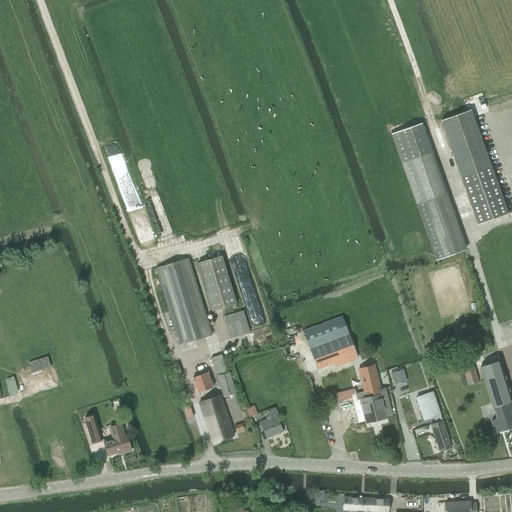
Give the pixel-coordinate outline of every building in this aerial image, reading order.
[(511,128),(511,97),(491,105),(501,132),(511,128)] [(478,225),(508,214),(471,111),(441,122),(478,225)] [(465,251),(420,124),(392,135),(436,261),(465,251)] [(120,185),(140,243),(154,238),(135,181),(134,182),(129,167),(116,171),(116,172),(114,173),(118,185),(120,185)] [(212,312),(236,304),(221,257),(197,264),(212,312)] [(179,346),(212,336),(188,259),(156,269),(179,346)] [(241,284),(252,325),(263,322),(251,281),(241,284)] [(242,311),(232,314),(224,317),(231,339),(249,333),(242,311)] [(356,354),(349,336),(342,318),(303,332),(310,350),(317,369),(356,354)] [(224,398),(236,393),(229,373),(228,373),(222,355),(211,359),(217,377),(224,398)] [(47,357),(29,363),(32,373),(51,367),(47,357)] [(511,401),(511,399),(500,360),(480,366),(493,408),(511,401)] [(468,385),(478,382),(472,361),(462,364),(468,385)] [(357,401),(360,400),(381,395),(374,365),(360,369),(358,369),(364,392),(356,394),(356,396),(357,401)] [(394,384),(406,381),(402,370),(391,373),(394,384)] [(207,373),(192,378),(198,393),(213,388),(207,373)] [(451,447),(433,390),(416,396),(423,419),(434,416),(435,422),(430,424),(439,451),(451,447)] [(345,394),(344,392),(333,395),(334,402),(356,396),(356,394),(355,394),(355,392),(345,394)] [(213,443),(234,436),(220,395),(199,402),(213,443)] [(365,424),(387,419),(381,395),(360,400),(365,424)] [(491,420),(495,433),(511,427),(511,402),(493,409),(496,419),(491,420)] [(249,407),(247,408),(250,416),(257,414),(254,406),(249,407)] [(266,438),(283,432),(277,418),(279,417),(276,411),(268,414),(270,418),(260,422),(266,438)] [(85,418),(92,443),(101,441),(94,416),(85,418)] [(242,423),(234,426),(236,432),(244,429),(242,423)] [(114,440),(106,442),(110,455),(124,451),(125,454),(133,451),(128,436),(125,436),(122,425),(111,428),(114,440)] [(351,510),(350,511),(360,511),(361,511),(358,511),(359,498),(344,497),(343,510),(351,510)] [(373,511),(374,499),(359,498),(358,511),(361,511),(364,511),(369,511),(370,511),(373,511)] [(374,499),(373,511),(387,511),(388,500),(374,499)] [(476,511),(476,503),(470,504),(470,501),(446,503),(446,511),(476,511)]
